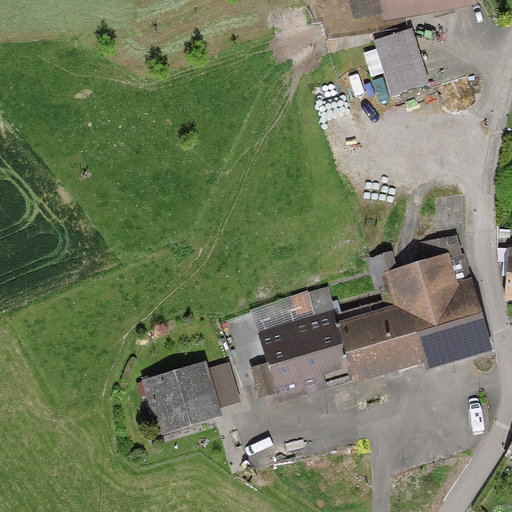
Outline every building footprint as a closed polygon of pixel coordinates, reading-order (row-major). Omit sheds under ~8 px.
[(346,0),(349,15),(379,10),(378,5),(404,0),(346,0)] [(372,42),(389,96),(424,85),(407,31),(372,42)] [(503,296),(503,301),(506,302),(506,297),(511,297),(511,255),(510,256),(510,250),(507,250),(503,296)] [(418,269),(395,276),(389,255),(368,261),(381,301),(366,305),(366,306),(319,320),(322,332),(318,334),(314,322),(256,339),(264,365),(273,394),(274,399),(483,337),(466,282),(465,282),(457,257),(418,269)] [(253,383),(257,398),(273,394),(264,365),(249,370),(253,383)] [(148,388),(160,427),(209,412),(198,373),(148,388)]
